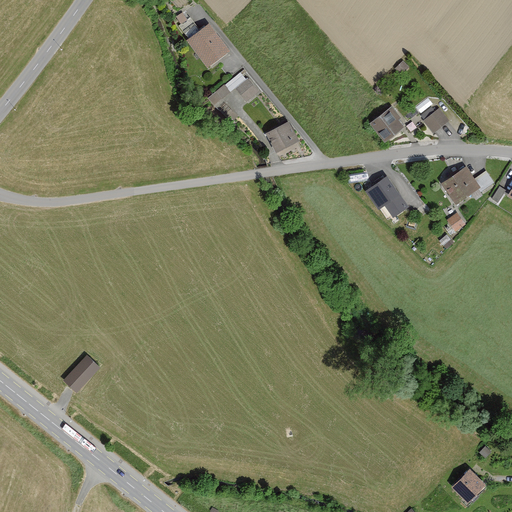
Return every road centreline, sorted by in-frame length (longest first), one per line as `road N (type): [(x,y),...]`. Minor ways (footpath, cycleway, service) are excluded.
road 1 (unclassified): [(0,194),(57,201),(382,154),(511,153)]
road 2 (secondary): [(163,511),(0,380)]
road 3 (residential): [(84,0),(0,111)]
